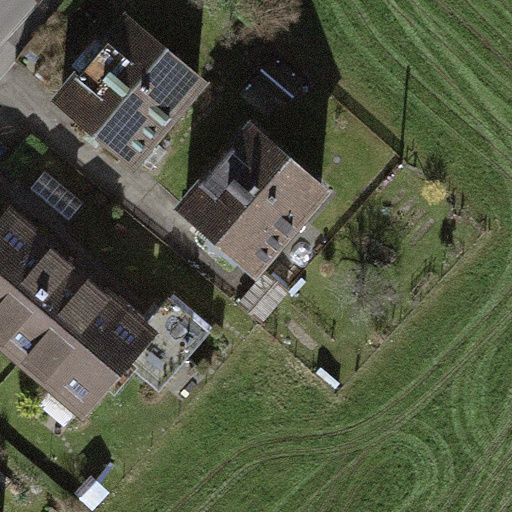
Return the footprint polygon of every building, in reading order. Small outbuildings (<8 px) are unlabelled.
[(192,81),(117,20),(96,46),(86,38),(65,63),(76,72),(54,98),(128,159),(192,81)] [(316,191),(246,131),(179,205),(249,264),(316,191)] [(122,359),(144,332),(2,215),(0,217),(0,337),(83,406),(122,359)] [(281,292),(259,272),(245,289),(235,301),(255,319),(281,292)] [(144,332),(122,359),(153,384),(202,324),(171,299),(144,332)]
